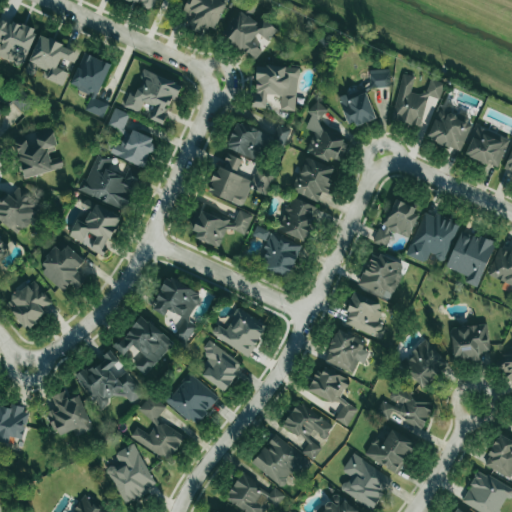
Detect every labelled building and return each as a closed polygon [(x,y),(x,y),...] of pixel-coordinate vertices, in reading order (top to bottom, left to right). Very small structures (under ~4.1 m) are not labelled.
[(126,0),(153,10),(156,0),(126,0)] [(226,0),(190,0),(185,13),(192,16),(187,28),(210,37),(226,0)] [(277,31),(263,18),(257,25),(242,10),(221,32),(253,62),(262,52),(251,42),(257,35),(266,43),(277,31)] [(0,56),(21,66),(36,32),(0,16),(0,56)] [(62,85),(70,64),(74,65),(79,51),(38,37),(26,70),(33,73),(35,66),(48,71),(46,79),(62,85)] [(110,64),(83,53),(70,86),(91,94),(85,111),(102,118),(108,104),(96,99),(110,64)] [(280,110),(295,111),(298,68),(256,65),(253,108),(266,108),(267,95),(281,96),(280,110)] [(179,84),(145,71),(135,96),(129,93),(124,107),(139,113),(143,102),(155,107),(150,120),(163,125),(179,84)] [(390,87),(389,73),(370,73),(370,88),(390,87)] [(420,126),(427,97),(440,99),(443,82),(429,79),(426,95),(411,92),(414,77),(402,74),(392,120),(420,126)] [(375,118),(364,89),(338,100),(349,128),(375,118)] [(10,100),(22,114),(34,103),(22,90),(10,100)] [(314,132),(306,150),(312,155),(328,161),(331,158),(341,162),(347,145),(338,137),(332,134),(317,122),(327,109),(316,101),(307,112),(311,116),(305,129),(314,132)] [(110,154),(144,168),(155,140),(124,128),(129,114),(114,108),(107,126),(125,134),(120,146),(114,143),(110,154)] [(462,151),(471,120),(446,113),(444,118),(435,115),(427,140),(462,151)] [(226,148),(259,162),(266,145),(281,151),(290,130),(278,124),(272,136),(237,122),(226,148)] [(465,156),(498,168),(509,138),(476,126),(465,156)] [(24,178),(64,168),(61,157),(50,159),(48,151),(57,148),(52,129),(34,134),(37,144),(28,147),(26,140),(14,143),(24,178)] [(511,148),(502,171),(511,174),(511,148)] [(209,193),(242,206),(249,189),(266,195),(275,174),(257,167),(252,181),(236,174),(242,160),(225,153),(209,193)] [(108,171),(111,161),(94,155),(80,193),(126,210),(140,173),(128,168),(125,177),(108,171)] [(292,192),(318,201),(321,192),(326,194),(335,168),(304,157),(292,192)] [(0,220),(18,236),(36,214),(31,210),(37,202),(17,184),(0,203),(0,220)] [(317,207),(290,197),(277,231),(305,241),(317,207)] [(68,239),(103,255),(120,216),(84,200),(80,208),(89,212),(84,223),(76,220),(68,239)] [(372,243),(385,248),(392,232),(409,238),(419,211),(394,201),(383,230),(378,228),(372,243)] [(252,215),(239,210),(234,222),(201,210),(191,236),(219,247),(226,228),(245,235),(252,215)] [(406,256),(425,263),(428,255),(444,261),(458,224),(424,211),(406,256)] [(252,236),(265,242),(269,231),(256,226),(252,236)] [(477,288),(495,244),(461,230),(446,267),(467,276),(464,283),(477,288)] [(259,267),(290,277),(301,244),(270,234),(259,267)] [(63,291),(69,284),(77,290),(86,280),(76,271),(84,262),(67,245),(61,252),(56,247),(37,267),(63,291)] [(487,275),(511,286),(511,251),(500,246),(487,275)] [(372,252),(358,286),(390,299),(404,266),(372,252)] [(201,295),(169,276),(150,308),(164,316),(168,310),(184,319),(174,336),(186,342),(196,326),(186,320),(201,295)] [(5,302),(24,329),(54,308),(35,281),(5,302)] [(382,304),(355,293),(342,324),(381,339),(385,327),(375,323),(382,304)] [(266,325),(238,309),(226,330),(216,324),(210,335),(248,356),(266,325)] [(144,376),(173,344),(142,316),(114,347),(123,356),(132,345),(143,355),(134,366),(144,376)] [(453,361),(479,359),(480,368),(488,368),(487,352),(489,352),(487,325),(451,328),(453,361)] [(365,341),(336,330),(323,362),(353,374),(358,362),(364,364),(368,352),(362,350),(365,341)] [(448,365),(425,339),(399,363),(422,389),(448,365)] [(201,374),(223,391),(242,365),(208,340),(201,350),(212,359),(201,374)] [(511,385),(511,350),(496,361),(511,385)] [(76,378),(100,409),(121,392),(131,404),(144,394),(126,371),(118,377),(111,368),(119,362),(110,351),(76,378)] [(308,391),(341,407),(335,420),(347,427),(357,408),(338,399),(348,379),(321,366),(308,391)] [(166,401),(194,426),(218,399),(190,373),(166,401)] [(421,432),(434,402),(395,385),(388,400),(401,405),(399,409),(381,401),(376,412),(421,432)] [(51,397),(56,408),(47,412),(56,437),(73,430),(75,437),(92,430),(79,396),(68,400),(65,392),(51,397)] [(130,437),(168,461),(184,437),(157,420),(166,405),(149,395),(138,412),(156,424),(148,435),(136,427),(130,437)] [(333,427),(298,402),(282,425),(308,443),(301,453),(312,460),(321,448),(308,438),(313,431),(324,439),(333,427)] [(0,405),(0,441),(8,444),(10,437),(23,440),(29,410),(10,406),(10,408),(0,405)] [(416,444),(392,429),(383,443),(375,438),(364,455),(396,475),(416,444)] [(251,464),(283,489),(306,460),(275,435),(251,464)] [(511,478),(511,441),(497,435),(484,467),(511,478)] [(156,486),(133,444),(114,453),(119,462),(105,469),(124,503),(156,486)] [(372,510),(392,479),(352,453),(341,471),(349,476),(341,490),(372,510)] [(460,501),(477,511),(499,511),(511,492),(511,490),(479,470),(460,501)] [(244,511),(264,511),(269,504),(277,509),(285,495),(273,488),(271,491),(240,474),(225,500),(244,511)] [(320,511),(357,511),(336,494),(320,511)] [(71,511),(109,511),(83,495),(71,511)]
